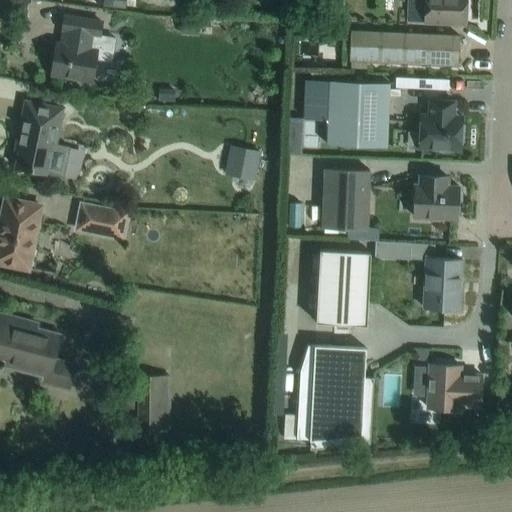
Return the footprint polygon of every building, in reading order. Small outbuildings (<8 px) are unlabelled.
[(466,0),(424,0),(424,22),(466,23),(466,0)] [(101,21),(84,18),(64,15),(62,29),(63,30),(61,44),(56,43),(51,74),(91,80),(96,48),(92,47),(94,34),(98,35),(101,21)] [(120,17),(117,31),(134,34),(137,20),(120,17)] [(181,22),(181,34),(198,35),(199,23),(181,22)] [(331,23),(309,22),(308,36),(330,38),(331,23)] [(459,35),(350,30),(349,59),(458,64),(459,35)] [(465,67),(465,93),(499,93),(499,67),(465,67)] [(407,69),(406,80),(451,82),(451,71),(407,69)] [(305,78),(303,116),(327,117),(326,143),(386,146),(389,82),(305,78)] [(454,100),(434,99),(429,99),(428,114),(420,113),(419,147),(439,148),(443,152),(451,152),(455,148),(460,149),(462,115),(453,115),(454,100)] [(35,170),(45,172),(64,176),(70,146),(55,143),(62,108),(45,105),(25,101),(18,137),(21,138),(15,166),(35,170)] [(238,176),(254,179),(259,149),(243,146),(238,176)] [(323,168),(321,227),(367,229),(370,170),(323,168)] [(447,176),(427,175),(420,175),(419,184),(415,184),(413,216),(457,218),(459,186),(447,185),(447,176)] [(40,205),(30,203),(10,199),(3,235),(0,234),(0,262),(27,268),(40,205)] [(123,238),(128,214),(82,204),(77,228),(123,238)] [(410,259),(411,243),(376,241),(375,257),(410,259)] [(366,324),(370,252),(320,249),(316,321),(366,324)] [(461,259),(441,258),(426,257),(423,307),(458,308),(461,259)] [(36,323),(19,319),(0,313),(0,362),(0,363),(0,365),(2,366),(3,363),(45,374),(43,381),(67,387),(73,364),(52,358),(58,335),(35,328),(36,323)] [(299,369),(295,437),(312,438),(312,446),(370,440),(374,376),(364,375),(366,347),(314,344),(306,344),(299,369)] [(415,366),(414,394),(428,395),(427,407),(458,409),(458,404),(480,405),(480,394),(481,374),(460,373),(460,365),(429,363),(429,366),(415,366)] [(138,426),(137,435),(137,455),(154,455),(155,427),(163,427),(163,376),(140,375),(139,426),(138,426)]
